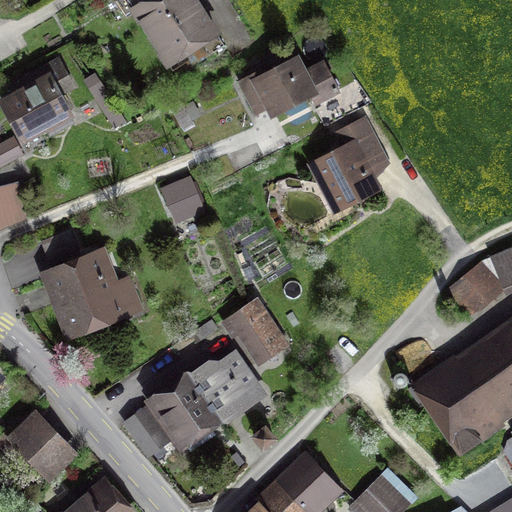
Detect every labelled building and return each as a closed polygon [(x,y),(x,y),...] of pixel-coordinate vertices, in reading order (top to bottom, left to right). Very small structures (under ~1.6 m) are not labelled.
[(147,0),(133,9),(150,36),(199,4),(196,0),(147,0)] [(219,35),(199,4),(150,36),(170,67),(219,35)] [(296,61),(244,84),(255,109),(272,102),(274,106),(309,91),(296,61)] [(53,75),(0,101),(0,102),(23,148),(76,121),(53,75)] [(102,80),(89,87),(113,126),(125,119),(102,80)] [(14,138),(0,145),(0,171),(25,159),(14,138)] [(354,144),(314,163),(334,207),(375,188),(354,144)] [(191,180),(163,192),(174,218),(202,207),(191,180)] [(18,185),(0,189),(0,230),(29,220),(18,185)] [(73,228),(37,241),(70,332),(135,308),(125,281),(119,284),(106,249),(84,257),(73,228)] [(511,249),(493,257),(507,296),(511,294),(511,249)] [(479,266),(448,294),(471,320),(503,291),(479,266)] [(291,346),(259,298),(222,323),(233,340),(241,335),(262,366),(291,346)] [(511,318),(414,385),(461,456),(511,421),(511,318)] [(214,359),(191,376),(221,414),(224,420),(260,393),(234,357),(220,367),(214,359)] [(0,387),(8,380),(0,371),(0,387)] [(191,376),(152,403),(180,443),(221,414),(191,376)] [(36,412),(7,441),(52,484),(80,455),(36,412)] [(151,414),(130,429),(149,455),(170,440),(151,414)] [(511,436),(502,443),(511,458),(511,436)] [(305,452),(247,511),(325,511),(346,491),(305,452)] [(43,511),(42,511),(135,511),(106,477),(64,511),(43,511)] [(380,477),(348,509),(351,511),(408,511),(412,509),(380,477)]
